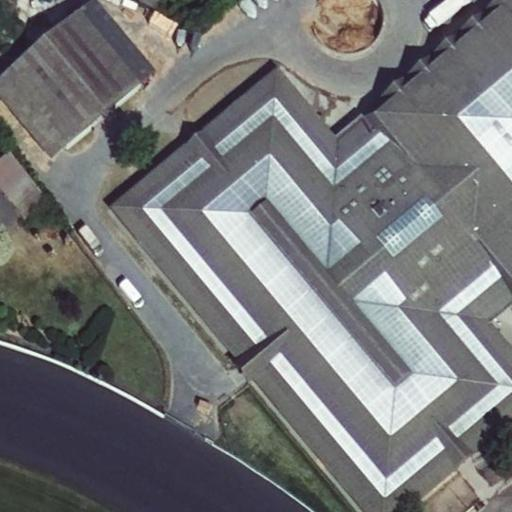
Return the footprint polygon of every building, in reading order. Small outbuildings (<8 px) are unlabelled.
[(0,0),(0,49),(58,24),(47,0),(0,0)] [(511,0),(503,0),(499,4),(370,110),(364,115),(367,118),(363,122),(364,124),(357,129),(362,135),(351,145),(346,139),(334,149),(272,76),(198,137),(204,144),(193,154),(187,146),(114,207),(241,360),(247,356),(257,368),(252,373),(367,511),(394,511),(452,465),(447,458),(459,449),(464,455),(511,415),(511,364),(478,322),(509,297),(511,299),(511,298),(511,0)] [(148,0),(148,3),(161,9),(165,0),(148,0)] [(370,110),(499,4),(495,0),(494,0),(366,106),(370,110)] [(62,150),(136,90),(151,78),(90,4),(75,17),(1,77),(0,78),(0,103),(48,162),(62,150)] [(114,207),(187,146),(193,154),(204,144),(198,137),(272,76),(334,149),(346,139),(351,145),(362,135),(357,129),(364,124),(363,122),(367,118),(364,115),(334,140),(273,68),(106,207),(235,361),(230,365),(245,384),(251,379),(361,511),(404,511),(511,423),(511,355),(486,324),(511,301),(511,300),(511,299),(509,297),(478,322),(511,364),(511,415),(464,455),(459,449),(447,458),(452,465),(394,511),(367,511),(252,373),(257,368),(247,356),(241,360),(114,207)] [(0,166),(0,193),(5,200),(14,211),(23,223),(44,207),(35,195),(26,183),(17,171),(8,160),(0,166)]
